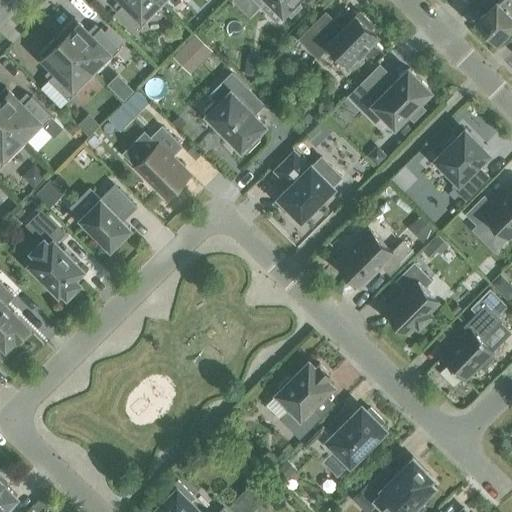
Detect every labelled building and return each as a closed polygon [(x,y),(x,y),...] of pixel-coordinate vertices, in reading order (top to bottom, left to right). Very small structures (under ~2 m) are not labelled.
[(163,4),(159,0),(124,0),(125,1),(117,10),(137,30),(163,4)] [(255,0),(261,5),(265,0),(269,0),(283,13),(286,10),(291,15),(301,5),(296,0),(255,0)] [(479,18),(497,37),(511,21),(511,0),(487,0),(493,5),(479,18)] [(360,11),(342,29),(325,12),(300,38),(317,55),(326,47),(338,59),(341,56),(349,64),(361,52),(366,57),(377,46),(372,41),(377,36),(370,29),(373,25),(360,11)] [(74,18),(57,35),(94,73),(121,47),(100,27),(92,35),(74,18)] [(194,33),(173,56),(190,73),(212,50),(194,33)] [(94,73),(57,35),(39,53),(57,70),(48,79),(68,99),(94,73)] [(247,53),(244,72),(258,74),(260,55),(247,53)] [(418,103),(431,90),(408,67),(390,86),(374,70),(357,87),(395,126),(408,113),(413,119),(424,108),(418,103)] [(263,103),(232,73),(222,83),(230,91),(218,103),(215,101),(205,111),(219,126),(218,127),(228,137),(229,136),(241,148),(243,147),(246,150),(258,138),(254,135),(265,124),(253,113),(263,103)] [(5,87),(0,91),(0,116),(25,142),(51,116),(31,95),(22,104),(5,87)] [(136,89),(127,98),(139,111),(149,101),(136,89)] [(117,108),(108,117),(120,130),(130,120),(117,108)] [(0,166),(25,142),(0,116),(0,166)] [(178,116),(171,121),(179,130),(185,124),(178,116)] [(304,117),(295,126),(303,134),(312,125),(304,117)] [(166,197),(190,173),(172,155),(182,146),(162,126),(151,136),(158,143),(135,166),(166,197)] [(458,179),(452,185),(466,199),(489,176),(476,164),(487,152),(465,130),(457,138),(454,135),(442,147),(445,150),(436,158),(458,179)] [(312,131),(306,136),(316,146),(322,140),(312,131)] [(371,150),(366,155),(377,166),(387,155),(382,150),(371,150)] [(275,169),(290,184),(278,196),(290,208),(286,211),(296,220),(299,217),(301,219),(335,186),(311,163),(309,165),(294,151),(275,169)] [(58,175),(52,180),(59,187),(65,181),(58,175)] [(50,179),(35,193),(49,207),(64,192),(59,187),(52,180),(50,179)] [(511,186),(493,205),(484,195),(466,213),(477,223),(485,215),(508,238),(511,233),(511,186)] [(81,217),(111,247),(130,228),(119,216),(133,202),(119,188),(111,195),(107,191),(81,217)] [(27,224),(43,240),(33,251),(38,256),(31,263),(43,276),(40,279),(53,291),(56,288),(59,291),(62,289),(67,294),(78,282),(73,277),(82,269),(71,258),(71,257),(69,256),(66,253),(64,251),(54,241),(64,232),(41,210),(27,224)] [(421,214),(408,227),(424,241),(436,229),(421,214)] [(337,262),(360,285),(381,264),(390,273),(413,251),(402,241),(392,251),(369,229),(337,262)] [(438,235),(430,244),(436,249),(440,253),(448,245),(438,235)] [(385,310),(407,332),(415,325),(419,328),(431,316),(428,312),(438,302),(423,287),(430,280),(414,263),(397,280),(406,290),(385,310)] [(501,275),(492,283),(501,291),(509,283),(501,275)] [(4,303),(13,295),(0,281),(0,340),(6,346),(16,336),(18,338),(28,327),(4,303)] [(442,356),(465,379),(479,364),(482,367),(493,356),(490,353),(493,350),(481,338),(500,320),(486,306),(466,325),(469,328),(442,356)] [(326,379),(331,375),(319,363),(315,367),(309,361),(293,378),(288,373),(277,385),(281,389),(278,392),(293,407),(281,418),(300,437),(321,416),(311,406),(332,385),(326,379)] [(323,459),(335,447),(350,462),(384,428),(380,424),(383,420),(370,407),(366,411),(362,406),(332,436),(323,426),(306,443),(323,459)] [(280,458),(271,449),(262,458),(271,467),(280,458)] [(286,458),(273,472),(283,482),(297,469),(286,458)] [(354,497),(367,511),(379,500),(390,511),(418,511),(423,508),(418,502),(434,485),(429,480),(432,477),(413,458),(392,479),(382,469),(354,497)] [(0,511),(2,511),(18,497),(0,478),(0,511)] [(227,511),(223,507),(218,511),(201,511),(190,500),(194,496),(177,480),(159,498),(164,502),(153,511),(227,511)] [(241,494),(229,505),(234,511),(246,511),(253,506),(241,494)]
